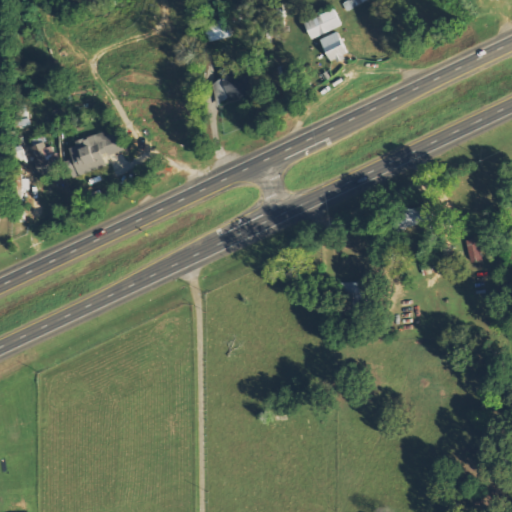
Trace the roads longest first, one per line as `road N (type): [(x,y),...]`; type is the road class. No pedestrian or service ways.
road 1 (trunk): [(511,43),(0,284)]
road 2 (trunk): [(0,346),(511,106)]
